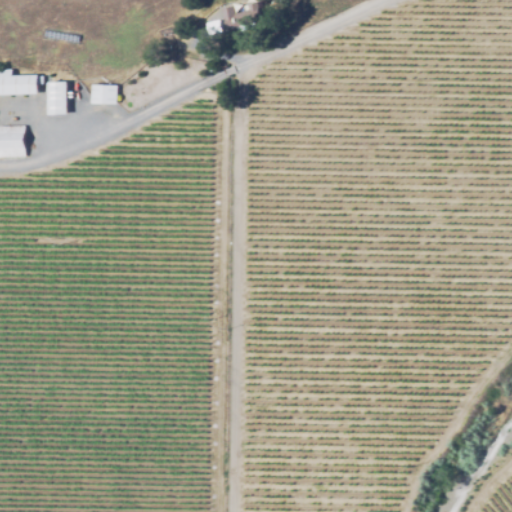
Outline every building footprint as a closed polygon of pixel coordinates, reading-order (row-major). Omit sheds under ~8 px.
[(228,30),(225,20),(223,21),(220,10),(232,7),(234,14),(247,10),(246,6),(256,3),(261,20),(228,30)] [(0,95),(0,70),(10,70),(10,77),(36,76),(37,94),(0,95)] [(49,116),(47,84),(66,83),(68,115),(49,116)] [(117,105),(91,104),(92,86),(117,87),(117,105)] [(0,157),(0,127),(24,127),(25,157),(0,157)]
